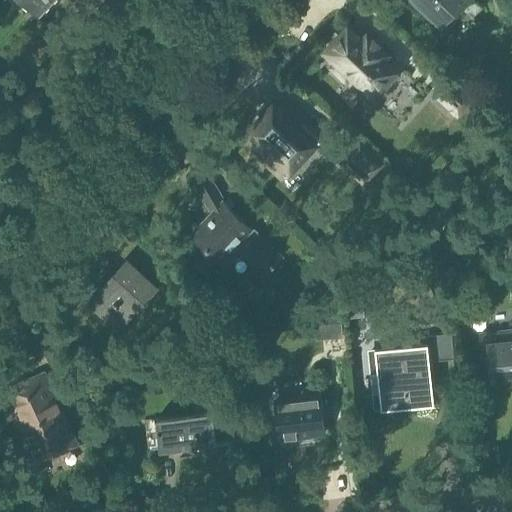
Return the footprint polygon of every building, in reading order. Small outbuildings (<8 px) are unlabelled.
[(24,0),(39,13),(50,0),(24,0)] [(416,0),(441,23),(459,4),(473,17),(482,7),(474,0),(416,0)] [(347,21),(320,50),(373,99),(400,69),(347,21)] [(456,117),(471,100),(448,79),(433,96),(456,117)] [(273,98),(242,130),(255,142),(249,148),(279,177),(319,136),(282,100),(278,103),(273,98)] [(340,163),(365,187),(386,165),(361,141),(340,163)] [(193,235),(223,262),(236,248),(265,275),(284,256),(254,227),(252,229),(223,201),(208,176),(196,183),(214,213),(193,235)] [(115,272),(117,274),(89,303),(119,331),(158,289),(127,260),(115,272)] [(481,357),(490,357),(492,377),(511,374),(511,327),(497,330),(497,332),(487,333),(487,331),(478,332),(481,357)] [(428,343),(375,348),(381,409),(400,407),(400,404),(407,403),(407,406),(434,403),(430,360),(455,357),(452,331),(427,334),(428,343)] [(56,419),(36,376),(5,390),(38,462),(77,444),(64,415),(56,419)] [(275,398),(280,437),(325,431),(320,393),(275,398)] [(156,418),(145,419),(148,450),(216,443),(215,427),(219,427),(216,402),(203,404),(204,413),(156,418)]
